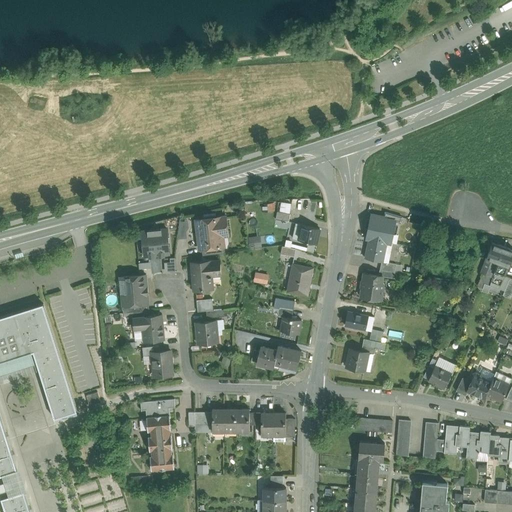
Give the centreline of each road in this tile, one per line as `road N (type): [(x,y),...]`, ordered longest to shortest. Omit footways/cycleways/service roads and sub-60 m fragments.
road 1 (tertiary): [(0,241),(336,147)]
road 2 (residential): [(312,387),(342,234),(336,147)]
road 3 (residential): [(179,285),(189,386),(312,387)]
road 4 (residential): [(312,387),(511,420)]
road 5 (tertiary): [(336,147),(511,73)]
road 6 (residential): [(309,511),(312,387)]
